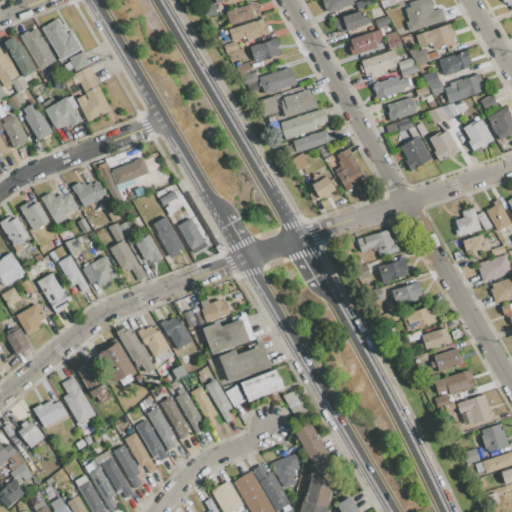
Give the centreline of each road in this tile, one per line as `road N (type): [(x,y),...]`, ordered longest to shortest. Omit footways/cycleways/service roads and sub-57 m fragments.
road 1 (residential): [(285,0),(511,382)]
road 2 (secondary): [(245,258),(393,511)]
road 3 (secondary): [(294,238),(154,0)]
road 4 (secondary): [(441,511),(319,281)]
road 5 (secondary): [(94,0),(220,214)]
road 6 (residential): [(0,393),(103,314),(194,278)]
road 7 (residential): [(349,220),(511,165)]
road 8 (residential): [(162,511),(199,466),(261,440),(269,422)]
